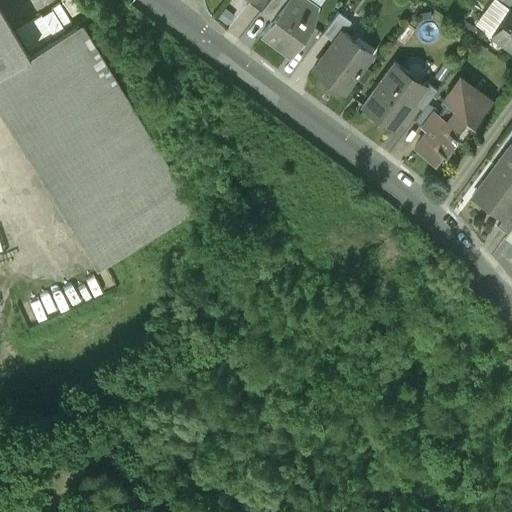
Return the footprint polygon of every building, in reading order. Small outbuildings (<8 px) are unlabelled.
[(260,25),(289,47),(310,20),(315,3),(311,0),(279,0),(275,6),(260,25)] [(511,9),(511,0),(496,0),(510,11),(511,9)] [(0,73),(30,55),(29,54),(0,6),(0,73)] [(321,27),(332,36),(341,24),(342,26),(350,16),(337,6),(321,27)] [(491,36),(511,52),(511,9),(510,11),(491,36)] [(332,36),(310,64),(341,88),(372,48),(342,26),(341,24),(332,36)] [(30,55),(0,73),(0,95),(104,265),(191,211),(76,25),(29,54),(30,55)] [(394,58),(360,103),(391,127),(413,99),(426,83),(423,81),(394,58)] [(426,78),(423,81),(426,83),(413,99),(422,106),(427,99),(437,87),(426,78)] [(444,105),(415,144),(432,157),(440,147),(445,151),(455,137),(461,142),(487,108),(481,103),(485,98),(459,78),(441,102),(444,105)] [(427,99),(422,106),(414,117),(423,125),(437,107),(427,99)] [(511,143),(511,144),(472,196),(501,219),(503,220),(511,208),(511,143)] [(511,208),(503,220),(501,219),(496,225),(508,234),(511,228),(511,208)]
